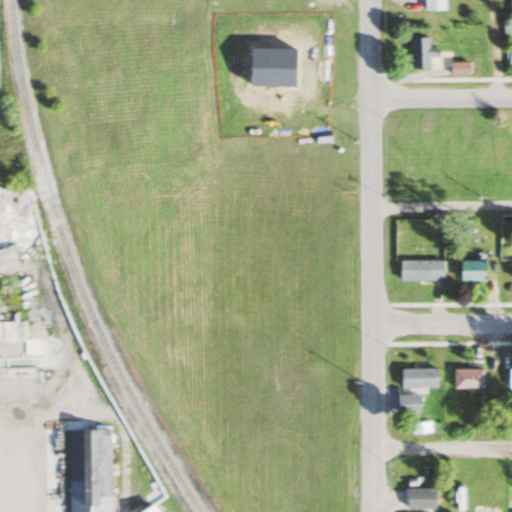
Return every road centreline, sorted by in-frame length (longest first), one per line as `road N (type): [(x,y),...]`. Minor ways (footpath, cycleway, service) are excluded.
road 1 (residential): [(369,511),(368,0)]
road 2 (residential): [(511,97),(368,99)]
road 3 (residential): [(511,323),(369,324)]
